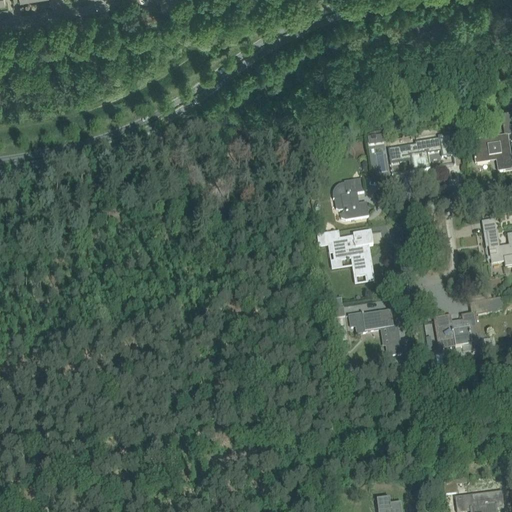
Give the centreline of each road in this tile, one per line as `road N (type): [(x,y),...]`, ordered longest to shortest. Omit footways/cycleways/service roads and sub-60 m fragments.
road 1 (tertiary): [(0,169),(123,139),(300,32),(413,0)]
road 2 (tertiary): [(361,0),(264,41),(121,131),(0,159)]
road 3 (residential): [(0,22),(116,0)]
